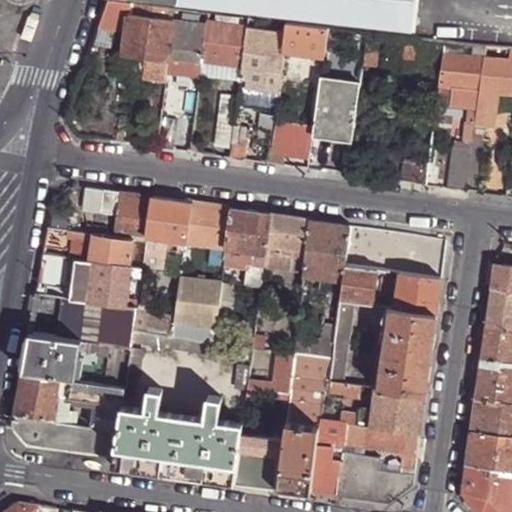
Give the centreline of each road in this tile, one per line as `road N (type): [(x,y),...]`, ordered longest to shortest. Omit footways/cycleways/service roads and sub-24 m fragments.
road 1 (residential): [(479,218),(69,155),(33,164)]
road 2 (residential): [(479,218),(431,511)]
road 3 (residential): [(0,471),(280,511)]
road 4 (tertiary): [(0,359),(33,164)]
